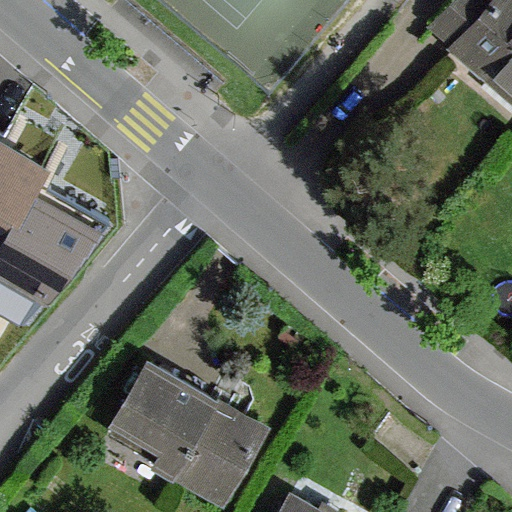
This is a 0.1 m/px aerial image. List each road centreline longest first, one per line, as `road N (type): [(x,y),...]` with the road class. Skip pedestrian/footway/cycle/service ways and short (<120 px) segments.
road 1 (residential): [(216,178),(450,383),(511,418)]
road 2 (residential): [(0,425),(216,178)]
road 3 (unknown): [(281,235),(482,0)]
road 4 (residential): [(10,0),(216,178)]
